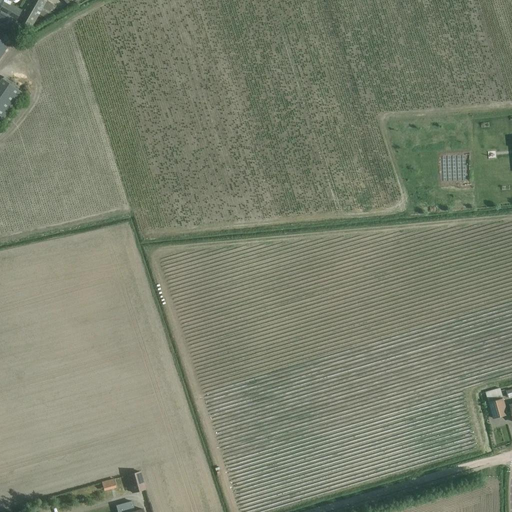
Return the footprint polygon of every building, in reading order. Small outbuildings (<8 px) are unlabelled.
[(21,11),(9,3),(10,0),(0,0),(0,12),(10,18),(5,29),(19,37),(22,32),(28,35),(47,1),(46,0),(35,0),(21,24),(16,21),(21,11)] [(0,57),(8,46),(0,40),(0,57)] [(2,79),(0,81),(0,116),(3,119),(22,93),(2,79)] [(504,399),(489,403),(494,419),(508,415),(504,399)] [(141,472),(128,475),(133,493),(146,489),(141,472)] [(142,511),(142,509),(135,511),(132,502),(126,504),(128,511),(142,511)]
